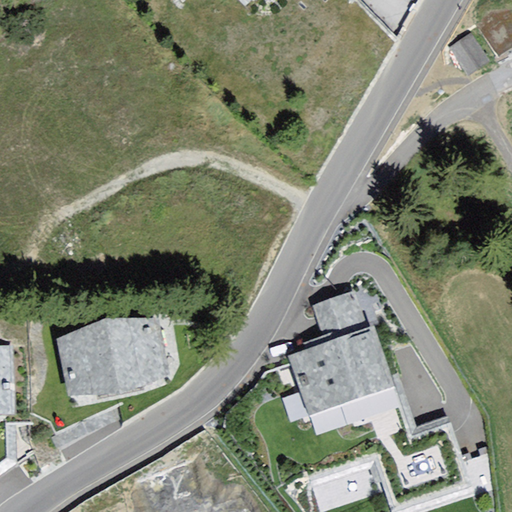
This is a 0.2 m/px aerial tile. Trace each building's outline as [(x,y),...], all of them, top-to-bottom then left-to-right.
[(224,0),(236,12),(247,0),(224,0)] [(443,48),(462,77),(486,62),(468,33),(443,48)] [(278,358),(300,419),(386,388),(351,292),(309,307),(322,342),(278,358)] [(148,322),(46,333),(53,397),(154,387),(148,322)] [(0,470),(34,447),(9,406),(9,344),(0,343),(0,470)]
